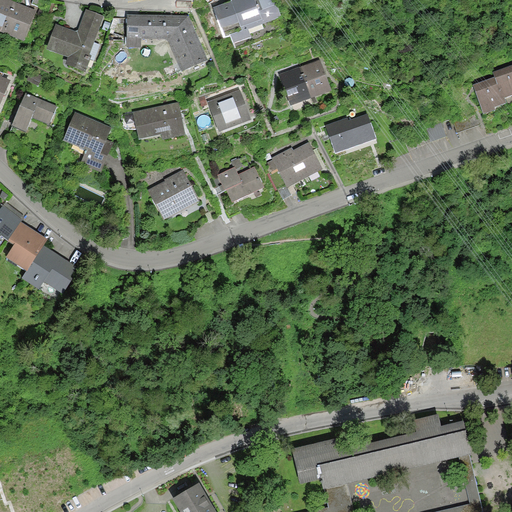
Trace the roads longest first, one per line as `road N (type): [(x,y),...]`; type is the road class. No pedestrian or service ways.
road 1 (residential): [(511,136),(166,260),(130,262),(95,251),(0,173)]
road 2 (residential): [(81,511),(161,467),(307,417),(511,385)]
